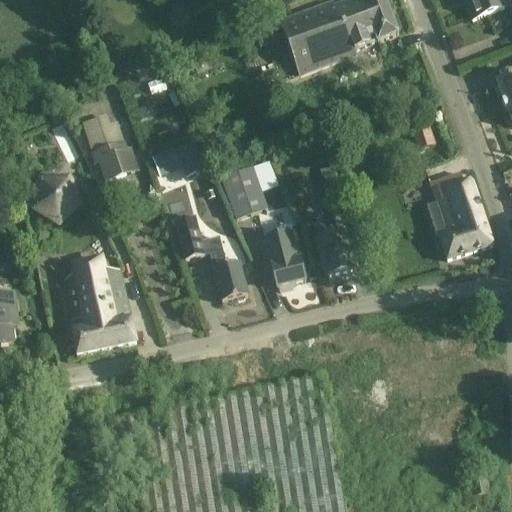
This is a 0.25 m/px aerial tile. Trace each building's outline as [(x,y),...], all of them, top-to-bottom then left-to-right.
[(355,59),(353,54),(369,48),(367,43),(374,40),(377,47),(398,39),(383,0),(359,0),(360,1),(334,11),(332,6),(278,26),(299,80),(355,59)] [(461,0),(472,24),(505,11),(500,0),(461,0)] [(511,78),(495,85),(511,127),(511,78)] [(81,127),(91,156),(90,157),(94,169),(98,168),(105,187),(139,175),(132,152),(128,153),(125,145),(124,145),(117,126),(110,128),(107,119),(81,127)] [(434,148),(428,128),(413,132),(419,153),(434,148)] [(268,212),(253,171),(220,183),(235,224),(268,212)] [(432,200),(424,203),(446,265),(493,249),(473,180),(462,184),(460,177),(429,188),(432,200)] [(24,207),(33,210),(32,214),(59,230),(81,210),(70,180),(38,183),(37,188),(29,186),(24,207)] [(322,187),(331,212),(346,206),(337,181),(322,187)] [(194,221),(175,226),(185,264),(204,259),(210,257),(214,273),(213,273),(222,306),(234,303),(238,305),(244,303),(245,300),(247,300),(239,267),(226,270),(219,241),(201,246),(194,221)] [(275,240),(260,244),(266,264),(269,264),(271,271),(277,292),(279,292),(280,295),(294,291),(293,288),(306,285),(291,227),(273,232),(275,240)] [(344,235),(317,242),(327,281),(355,273),(344,235)] [(63,284),(71,321),(73,332),(70,333),(76,360),(136,347),(127,317),(118,272),(63,284)] [(0,297),(0,345),(13,344),(11,330),(17,329),(13,296),(0,297)] [(110,425),(122,511),(344,511),(324,379),(110,425)] [(491,498),(487,477),(467,481),(471,501),(491,498)]
